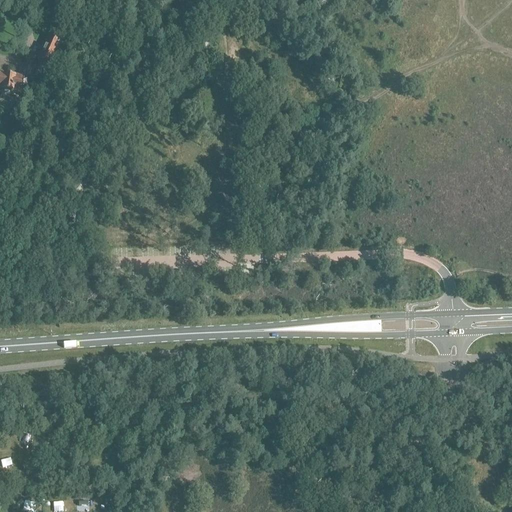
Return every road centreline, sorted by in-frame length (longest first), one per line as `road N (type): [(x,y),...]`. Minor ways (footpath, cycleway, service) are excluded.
road 1 (primary): [(0,346),(264,329)]
road 2 (unclassified): [(453,332),(454,382),(360,511)]
road 3 (primary): [(264,329),(453,332)]
road 4 (primary): [(452,313),(264,329)]
